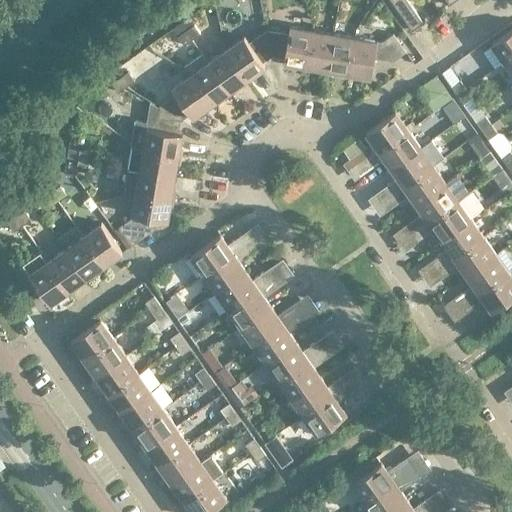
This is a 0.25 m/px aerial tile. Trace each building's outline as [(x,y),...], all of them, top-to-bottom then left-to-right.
[(391,0),(412,30),(423,22),(407,0),(391,0)] [(200,32),(194,24),(186,30),(192,38),(200,32)] [(288,33),(266,29),(272,54),(284,56),(283,60),(306,64),(312,29),(289,25),(288,33)] [(511,27),(491,42),(504,61),(511,55),(511,27)] [(272,54),(266,29),(248,42),(244,35),(225,48),(246,78),(265,65),(262,61),(272,54)] [(333,32),(312,29),(306,64),(327,68),(333,32)] [(192,38),(186,30),(177,36),(183,44),(192,38)] [(354,36),(333,32),(327,68),(348,72),(354,36)] [(381,41),(354,36),(348,72),(371,76),(374,57),(393,60),(406,51),(393,32),(381,41)] [(246,78),(225,48),(208,61),(228,90),(246,78)] [(228,90),(208,61),(190,73),(211,103),(228,90)] [(134,79),(128,70),(120,76),(126,85),(134,79)] [(211,103),(190,73),(171,86),(176,93),(158,105),(180,119),(190,112),(192,116),(211,103)] [(126,85),(120,76),(111,82),(118,91),(126,85)] [(460,79),(451,86),(457,94),(466,88),(460,79)] [(472,96),(466,88),(457,94),(463,102),(472,96)] [(180,119),(158,105),(154,127),(135,123),(132,141),(142,148),(178,154),(182,132),(178,131),(180,119)] [(395,110),(366,130),(373,141),(359,150),(365,159),(408,128),(395,110)] [(485,115),(476,121),(482,129),(491,123),(485,115)] [(497,131),(491,123),(482,129),(488,138),(497,131)] [(421,146),(408,128),(365,159),(371,167),(385,157),(391,167),(421,146)] [(484,142),(476,148),(481,155),(490,149),(485,142),(484,142)] [(127,167),(139,169),(174,175),(178,154),(142,148),(131,143),(127,167)] [(433,164),(421,146),(391,167),(398,176),(384,186),(390,194),(433,164)] [(90,150),(79,148),(78,159),(89,160),(90,150)] [(511,153),(510,150),(501,156),(507,165),(511,161),(511,153)] [(89,160),(78,159),(76,169),(87,170),(89,160)] [(446,181),(433,164),(390,194),(396,203),(410,193),(416,202),(446,181)] [(174,175),(139,169),(135,191),(171,197),(174,175)] [(458,199),(446,181),(416,202),(423,211),(409,221),(415,229),(458,199)] [(66,194),(60,185),(51,190),(58,199),(66,194)] [(58,199),(51,190),(43,196),(49,205),(58,199)] [(171,197),(135,191),(131,217),(119,226),(132,244),(162,223),(163,219),(167,219),(171,197)] [(468,192),(458,199),(415,229),(421,238),(434,228),(441,238),(471,217),(480,210),(468,192)] [(31,218),(24,209),(16,215),(22,224),(31,218)] [(22,224),(16,215),(8,221),(14,230),(22,224)] [(483,235),(471,217),(441,238),(448,247),(434,257),(440,265),(483,235)] [(101,221),(82,235),(104,264),(122,251),(101,221)] [(58,237),(65,247),(86,276),(104,264),(82,235),(76,225),(58,237)] [(191,254),(204,272),(233,252),(238,248),(247,242),(241,234),(227,243),(220,233),(191,254)] [(496,252),(483,235),(440,265),(446,274),(460,264),(466,273),(496,252)] [(253,250),(247,242),(238,248),(244,257),(253,250)] [(86,276),(65,247),(47,259),(68,289),(86,276)] [(22,263),(29,272),(49,302),(68,289),(47,259),(40,250),(22,263)] [(246,269),(233,252),(204,272),(216,290),(246,269)] [(508,270),(496,252),(466,273),(473,283),(459,292),(465,301),(508,270)] [(266,269),(252,279),(246,269),(216,290),(229,308),(272,277),(266,269)] [(511,295),(511,275),(508,270),(465,301),(471,309),(485,299),(492,309),(511,295)] [(278,286),(272,277),(229,308),(241,325),(270,305),(264,295),(278,286)] [(160,303),(154,295),(145,301),(151,310),(160,303)] [(296,301),(277,314),(270,305),(241,325),(253,343),(302,309),(296,301)] [(183,302),(173,309),(177,316),(188,309),(183,302)] [(166,312),(160,303),(151,310),(157,318),(166,312)] [(308,317),(302,309),(253,343),(266,361),(296,340),(289,331),(308,317)] [(178,318),(182,323),(189,318),(185,313),(178,318)] [(71,338),(84,357),(113,336),(100,318),(71,338)] [(185,339),(179,330),(170,337),(176,345),(185,339)] [(196,332),(191,336),(195,341),(200,337),(196,332)] [(126,354),(113,336),(84,357),(96,375),(126,354)] [(190,347),(185,339),(176,345),(182,353),(190,347)] [(316,340),(302,350),(296,340),(266,361),(279,379),(322,348),(316,340)] [(328,357),(322,348),(279,379),(291,396),(321,376),(314,366),(328,357)] [(138,372),(126,354),(96,375),(109,392),(138,372)] [(217,358),(209,363),(215,370),(222,365),(217,358)] [(225,365),(215,372),(221,379),(230,373),(225,365)] [(209,374),(204,366),(195,372),(201,380),(209,374)] [(151,389),(138,372),(109,392),(121,410),(151,389)] [(215,382),(209,374),(201,380),(206,389),(215,382)] [(341,375),(327,385),(321,376),(291,396),(304,414),(347,384),(341,375)] [(239,382),(229,389),(241,406),(258,394),(251,385),(244,390),(239,382)] [(353,392),(347,384),(304,414),(317,433),(346,412),(339,402),(353,392)] [(163,407),(151,389),(121,410),(133,428),(163,407)] [(235,410),(229,402),(220,408),(226,416),(235,410)] [(176,425),(163,407),(133,428),(146,446),(176,425)] [(241,418),(235,410),(226,416),(232,425),(241,418)] [(188,443),(176,425),(146,446),(159,464),(188,443)] [(259,445),(254,437),(245,443),(251,452),(259,445)] [(267,443),(267,444),(275,454),(283,449),(275,438),(267,443)] [(201,460),(188,443),(159,464),(171,481),(201,460)] [(265,454),(259,445),(251,452),(257,460),(265,454)] [(210,454),(201,460),(171,481),(183,499),(213,478),(223,471),(210,454)] [(404,459),(388,471),(381,461),(351,482),(364,501),(410,468),(404,459)] [(417,477),(410,468),(364,501),(372,511),(385,511),(406,497),(400,489),(417,477)] [(204,511),(226,497),(213,478),(183,499),(192,511),(204,511)] [(427,497),(413,507),(406,497),(385,511),(422,511),(432,505),(427,497)]
